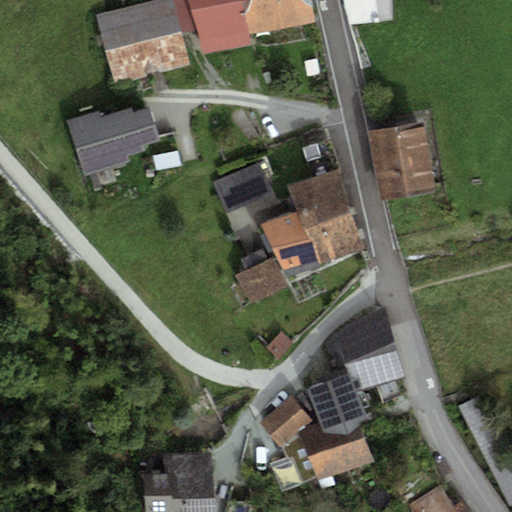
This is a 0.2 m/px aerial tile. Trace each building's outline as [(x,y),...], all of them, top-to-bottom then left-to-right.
[(156,0),(96,17),(115,86),(191,65),(182,34),(172,0),(156,0)] [(172,0),(182,34),(196,30),(188,0),(172,0)] [(249,35),(243,0),(188,0),(196,30),(203,56),(251,47),(249,35)] [(311,0),(243,0),(249,35),(316,22),(311,0)] [(100,111),(67,121),(83,176),(128,163),(126,156),(143,151),(142,145),(158,140),(149,108),(132,113),(131,109),(102,117),(100,111)] [(435,191),(423,123),(369,132),(381,201),(435,191)] [(154,156),(156,170),(181,166),(178,152),(154,156)] [(273,193),(260,161),(213,182),(227,213),(273,193)] [(339,170),(287,187),(297,210),(260,226),(275,257),(289,285),(363,250),(339,170)] [(250,304),(289,285),(275,257),(268,261),(262,249),(240,260),(246,273),(237,277),(250,304)] [(404,377),(385,307),(344,326),(326,345),(329,355),(342,351),(350,374),(356,390),(404,377)] [(293,342),(281,330),(265,349),(278,360),(293,342)] [(350,374),(307,390),(320,425),(324,435),(359,422),(366,419),(356,390),(350,374)] [(511,455),(480,396),(457,408),(510,507),(511,506),(511,455)] [(291,397),(260,423),(280,447),(311,421),(291,397)] [(320,425),(299,433),(284,449),(289,459),(300,484),(316,478),(318,482),(373,462),(359,422),(324,435),(320,425)] [(213,511),(213,454),(163,455),(164,475),(170,474),(170,511),(213,511)] [(281,491),(300,484),(289,459),(271,464),(281,491)] [(170,511),(170,474),(164,475),(145,475),(145,511),(170,511)] [(413,511),(455,511),(454,509),(442,487),(409,505),(413,511)] [(469,511),(464,503),(454,509),(455,511),(469,511)]
